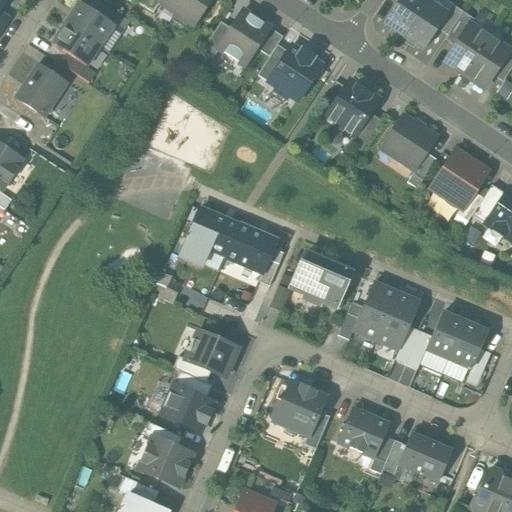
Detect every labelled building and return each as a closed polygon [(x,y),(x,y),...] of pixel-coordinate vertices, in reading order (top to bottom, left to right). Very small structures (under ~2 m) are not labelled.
[(211,0),(160,0),(158,3),(194,27),(211,0)] [(399,0),(398,2),(384,23),(404,36),(427,2),(423,0),(399,0)] [(427,2),(404,36),(424,50),(438,30),(447,16),(446,15),(427,2)] [(80,5),(66,26),(99,48),(113,27),(80,5)] [(447,16),(438,30),(448,36),(463,13),(452,6),(446,15),(447,16)] [(270,29),(243,11),(231,30),(217,50),(219,51),(244,67),(256,49),(270,29)] [(448,36),(445,40),(455,47),(470,24),(471,25),(474,20),(463,13),(448,36)] [(0,33),(9,20),(0,14),(0,33)] [(221,23),(201,53),(212,60),(219,51),(217,50),(231,30),(221,23)] [(455,47),(444,63),(464,76),(490,38),(471,25),(470,24),(455,47)] [(99,48),(66,26),(52,46),(66,54),(86,68),(99,48)] [(270,29),(256,49),(270,58),(277,46),(283,38),(270,29)] [(509,50),(490,38),(464,76),(484,89),(494,76),(510,51),(509,50)] [(510,51),(494,76),(503,82),(511,69),(511,45),(509,50),(510,51)] [(270,58),(258,76),(268,83),(287,53),(277,46),(270,58)] [(287,53),(268,83),(276,88),(274,90),(288,100),(290,97),(298,102),(322,66),(313,60),(314,58),(302,50),(301,52),(292,46),(287,53)] [(86,68),(66,54),(59,64),(89,84),(96,74),(86,68)] [(65,85),(38,67),(16,100),(43,118),(65,85)] [(350,82),(326,118),(328,122),(333,126),(336,125),(353,136),(354,137),(370,113),(378,100),(350,82)] [(370,113),(354,137),(353,136),(349,143),(361,151),(381,121),(370,113)] [(436,139),(402,117),(384,144),(395,151),(393,155),(416,170),(426,154),(436,139)] [(22,160),(0,145),(0,193),(7,183),(9,185),(17,172),(15,171),(22,160)] [(457,152),(432,189),(461,208),(462,209),(473,192),(487,172),(457,152)] [(416,170),(408,183),(418,189),(436,161),(426,154),(416,170)] [(483,199),(472,216),(485,224),(505,194),(492,186),(483,199)] [(505,194),(485,224),(511,241),(511,189),(510,188),(505,194)] [(473,192),(462,209),(461,208),(457,215),(468,222),(472,216),(483,199),(473,192)] [(0,194),(0,208),(5,211),(11,202),(0,194)] [(187,242),(226,258),(239,226),(200,211),(187,242)] [(275,241),(239,226),(226,258),(262,273),(275,241)] [(351,275),(306,255),(291,290),(336,309),(351,275)] [(353,331),(376,341),(397,294),(373,284),(353,331)] [(420,304),(397,294),(376,341),(400,351),(420,304)] [(464,324),(441,314),(426,350),(449,360),(464,324)] [(487,333),(464,324),(449,360),(472,370),(487,333)] [(238,349),(198,332),(185,360),(185,361),(211,373),(225,379),(238,349)] [(211,373),(185,361),(185,360),(178,357),(173,369),(179,372),(206,384),(211,373)] [(206,384),(179,372),(173,386),(206,401),(212,386),(206,384)] [(325,399),(290,384),(273,422),(309,437),(325,399)] [(206,401),(173,386),(160,416),(201,433),(204,425),(205,425),(211,412),(210,412),(213,404),(206,401)] [(389,426),(352,410),(338,443),(375,459),(389,426)] [(182,438),(149,424),(144,436),(151,439),(152,438),(177,449),(182,438)] [(452,453),(411,435),(398,464),(439,482),(452,453)] [(177,449),(152,438),(151,439),(138,471),(178,488),(192,456),(177,449)] [(511,511),(511,482),(501,477),(499,473),(494,471),(486,474),(483,479),(485,483),(479,498),(475,500),(472,505),(474,511),(511,511)] [(159,493),(126,479),(119,493),(127,496),(152,507),(159,493)] [(273,511),(276,506),(243,492),(234,511),(273,511)] [(127,496),(119,511),(163,511),(152,507),(127,496)]
